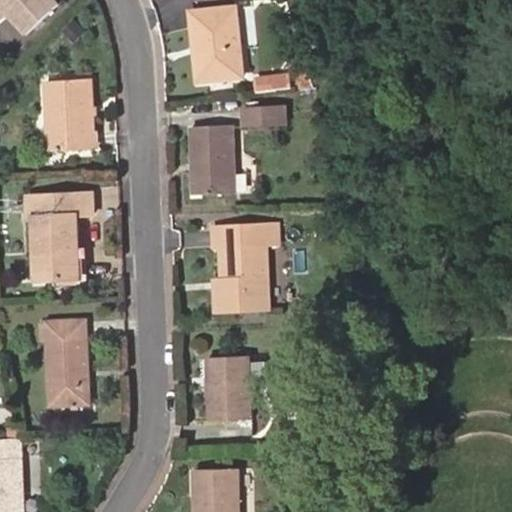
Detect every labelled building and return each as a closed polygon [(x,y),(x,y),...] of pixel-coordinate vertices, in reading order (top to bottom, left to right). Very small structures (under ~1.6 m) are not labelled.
[(0,0),(0,9),(22,35),(56,6),(50,0),(0,0)] [(239,76),(233,7),(190,11),(198,80),(239,76)] [(71,19),(61,30),(72,40),(82,29),(71,19)] [(294,63),(303,92),(314,91),(305,60),(294,63)] [(259,73),(258,90),(291,91),(291,74),(259,73)] [(46,147),(90,145),(87,76),(42,78),(46,147)] [(245,128),(286,125),(285,104),(244,107),(245,128)] [(197,161),(199,195),(232,193),(230,127),(189,129),(191,162),(197,161)] [(34,218),(37,276),(75,276),(72,216),(84,215),(84,193),(24,195),(25,218),(34,218)] [(221,280),(222,312),(265,311),(264,247),(280,247),(279,226),(213,228),(214,247),(220,248),(221,280)] [(213,312),(222,312),(221,280),(211,280),(213,312)] [(79,367),(88,367),(87,321),(48,321),(50,403),(79,403),(79,367)] [(246,357),(206,359),(209,421),(249,420),(246,357)] [(88,403),(88,367),(79,367),(79,403),(88,403)] [(0,511),(19,511),(16,438),(0,438),(0,511)] [(234,511),(233,470),(192,473),(193,511),(234,511)]
